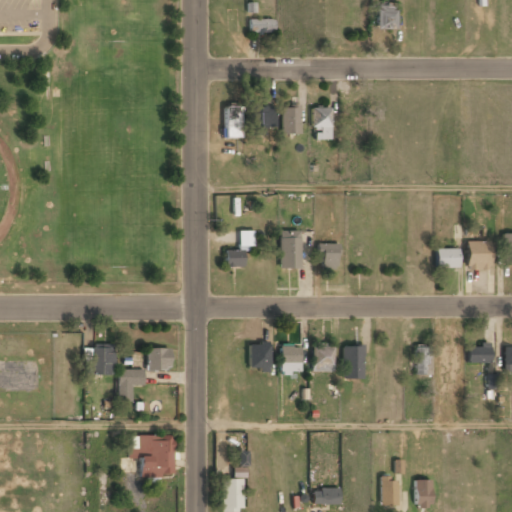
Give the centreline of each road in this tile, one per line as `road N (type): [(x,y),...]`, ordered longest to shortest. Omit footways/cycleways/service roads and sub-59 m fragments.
road 1 (residential): [(511,307),(0,310)]
road 2 (residential): [(195,511),(195,0)]
road 3 (residential): [(511,70),(195,71)]
